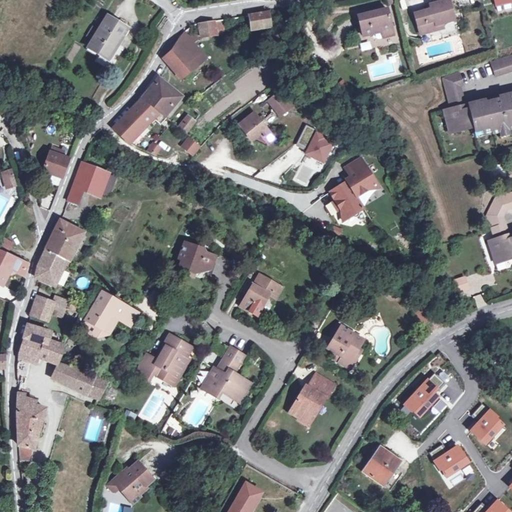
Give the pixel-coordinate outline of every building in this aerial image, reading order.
[(432,26),(442,24),(454,21),(449,0),(430,5),(431,10),(415,14),(420,35),(434,31),(432,26)] [(363,36),(392,29),(387,9),(358,16),(363,36)] [(251,30),(270,27),(268,13),(249,16),(251,30)] [(98,33),(94,40),(89,48),(108,60),(115,50),(112,48),(115,43),(118,45),(127,29),(108,18),(98,33)] [(201,38),(208,36),(206,22),(199,23),(201,38)] [(213,22),(206,22),(208,36),(215,35),(213,22)] [(184,48),(198,65),(206,58),(197,48),(202,42),(189,27),(183,32),(191,41),(184,48)] [(94,40),(98,33),(92,29),(87,36),(94,40)] [(393,34),(392,29),(363,36),(364,41),(393,34)] [(191,41),(183,32),(177,40),(180,44),(164,59),(182,80),(198,65),(184,48),(191,41)] [(511,56),(491,63),(496,77),(511,71),(511,56)] [(511,93),(499,97),(500,100),(486,103),(485,100),(469,104),(470,108),(462,111),(461,107),(465,106),(460,86),(463,85),(459,73),(443,79),(450,109),(447,110),(450,124),(455,122),(457,132),(474,128),(474,132),(481,131),(482,135),(492,133),(498,131),(499,134),(509,132),(508,128),(511,127),(511,93)] [(114,129),(129,143),(158,112),(165,117),(181,98),(159,79),(142,98),(114,129)] [(336,84),(341,93),(349,88),(343,79),(336,84)] [(286,101),(280,94),(269,102),(280,116),(292,106),(287,100),(286,101)] [(178,128),(188,117),(179,109),(170,121),(178,128)] [(450,133),(457,132),(455,122),(450,124),(447,110),(444,110),(444,111),(450,133)] [(239,126),(246,135),(267,145),(274,140),(254,114),(239,126)] [(188,117),(178,128),(185,134),(195,122),(188,117)] [(306,126),(298,143),(309,148),(306,155),(323,163),(332,143),(325,140),(327,136),(306,126)] [(200,148),(190,141),(184,148),(194,155),(200,148)] [(152,143),(148,149),(146,149),(144,151),(154,156),(160,149),(152,143)] [(64,152),(51,147),(42,172),(62,179),(69,160),(62,156),(64,152)] [(333,198),(339,208),(341,219),(362,207),(354,195),(364,189),(376,186),(358,157),(342,167),(349,177),(328,190),(333,198)] [(66,202),(77,206),(82,190),(100,197),(108,174),(81,164),(72,188),(66,202)] [(0,172),(0,176),(4,190),(17,186),(11,169),(0,172)] [(511,193),(496,198),(507,210),(511,208),(511,193)] [(335,211),(339,208),(333,198),(328,201),(335,211)] [(504,217),(507,210),(496,198),(487,216),(504,217)] [(511,238),(510,239),(504,217),(487,216),(492,229),(495,240),(491,241),(496,255),(501,253),(504,262),(511,259),(511,238)] [(45,250),(36,267),(35,278),(54,286),(66,262),(80,232),(59,222),(58,224),(45,250)] [(0,245),(5,248),(8,241),(2,238),(0,241),(0,245)] [(496,255),(491,241),(488,242),(496,265),(504,262),(501,253),(496,255)] [(199,267),(203,269),(209,271),(214,258),(201,253),(202,251),(184,245),(178,260),(182,262),(179,269),(192,273),(194,270),(197,271),(199,267)] [(15,259),(14,259),(0,251),(0,285),(1,286),(8,272),(15,259)] [(15,259),(8,272),(25,279),(29,263),(15,257),(14,259),(15,259)] [(194,270),(192,273),(200,276),(203,269),(199,267),(197,271),(194,270)] [(259,275),(252,286),(262,291),(269,280),(259,275)] [(462,278),(452,281),(456,294),(466,291),(462,278)] [(282,288),(269,280),(262,291),(252,286),(240,306),(257,316),(269,296),(272,291),(278,295),(282,288)] [(275,299),(278,295),(272,291),(269,296),(275,299)] [(124,324),(132,310),(102,292),(85,321),(103,331),(112,316),(118,320),(124,324)] [(50,314),(53,305),(36,298),(33,308),(29,317),(47,323),(50,314)] [(56,298),(53,305),(65,309),(67,302),(56,298)] [(416,302),(410,307),(415,313),(421,308),(416,302)] [(423,323),(431,318),(425,309),(417,315),(423,323)] [(138,313),(132,310),(124,324),(130,327),(138,313)] [(109,335),(118,320),(112,316),(103,331),(109,335)] [(335,336),(341,327),(336,324),(330,332),(335,336)] [(87,396),(96,376),(92,375),(58,364),(64,346),(61,345),(49,340),(50,338),(48,334),(49,332),(26,326),(22,339),(18,355),(25,358),(26,357),(30,358),(29,359),(39,363),(40,359),(59,366),(53,379),(87,396)] [(363,340),(341,327),(335,336),(327,349),(334,353),(331,357),(350,369),(361,351),(358,349),(363,340)] [(170,335),(164,346),(166,347),(158,361),(156,360),(147,355),(137,374),(150,381),(154,373),(159,375),(158,377),(176,386),(180,378),(176,376),(187,358),(193,348),(170,335)] [(166,347),(164,346),(156,360),(158,361),(166,347)] [(235,400),(246,382),(232,373),(243,356),(230,348),(216,370),(213,368),(201,389),(217,398),(221,392),(235,400)] [(25,358),(18,355),(17,359),(37,366),(39,363),(29,359),(30,358),(26,357),(25,358)] [(190,360),(187,358),(176,376),(180,378),(190,360)] [(301,413),(311,419),(324,397),(326,398),(334,385),(315,373),(308,386),(306,384),(290,411),(299,417),(301,413)] [(427,380),(405,405),(419,418),(439,396),(434,393),(443,383),(435,375),(429,381),(427,380)] [(96,376),(87,396),(99,400),(109,381),(96,376)] [(250,384),(246,382),(235,400),(239,403),(250,384)] [(106,397),(114,402),(119,392),(111,388),(106,397)] [(49,390),(46,401),(65,407),(69,394),(64,392),(49,390)] [(17,445),(34,449),(45,409),(35,406),(35,404),(31,402),(30,404),(23,402),(24,394),(16,392),(15,412),(17,445)] [(482,406),(473,415),(480,422),(471,431),(485,445),(503,427),(495,419),(497,417),(489,410),(488,411),(482,406)] [(129,412),(126,419),(133,422),(137,415),(129,412)] [(307,425),(311,419),(301,413),(299,417),(298,419),(307,425)] [(30,461),(34,449),(17,445),(18,461),(30,461)] [(442,446),(431,454),(446,477),(468,463),(457,445),(446,453),(442,446)] [(401,462),(380,447),(363,471),(384,486),(401,462)] [(120,473),(105,486),(111,492),(117,492),(120,489),(123,493),(132,504),(141,497),(139,495),(147,488),(146,486),(154,479),(148,473),(146,475),(136,463),(122,475),(120,473)] [(229,511),(249,511),(260,493),(245,484),(229,511)] [(481,505),(474,511),(508,511),(497,501),(488,511),(481,505)]
